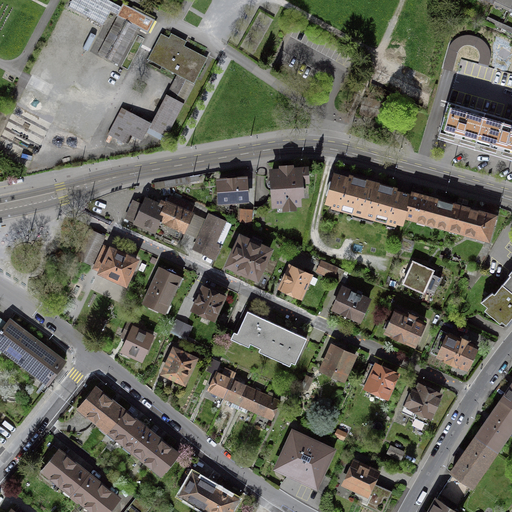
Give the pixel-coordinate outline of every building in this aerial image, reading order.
[(117,14),(121,7),(108,0),(71,0),(68,7),(103,25),(110,11),(117,14)] [(511,0),(495,0),(495,1),(511,9),(511,4),(511,0)] [(118,16),(138,27),(144,30),(146,26),(150,18),(134,9),(123,4),(121,7),(117,14),(116,16),(118,16)] [(138,27),(118,16),(98,54),(118,64),(138,27)] [(170,33),(168,37),(161,34),(148,59),(177,74),(194,83),(207,58),(184,45),(186,41),(178,37),(170,33)] [(166,136),(194,83),(177,74),(159,109),(151,123),(122,108),(108,134),(125,143),(130,134),(142,141),(149,127),(166,136)] [(393,105),(364,97),(360,112),(375,116),(390,120),(393,105)] [(511,120),(449,102),(437,141),(464,148),(505,160),(511,161),(511,120)] [(48,119),(18,103),(14,112),(22,116),(20,119),(25,121),(23,126),(29,129),(33,122),(29,121),(31,117),(45,125),(48,119)] [(281,170),(272,171),(274,205),(284,204),(284,209),(296,208),(295,204),(299,203),(299,195),(302,195),(301,181),(307,180),(307,169),(293,169),(292,166),(281,167),(281,170)] [(349,178),(334,174),(326,203),(341,207),(340,209),(353,213),(356,211),(372,216),(374,219),(387,222),(388,220),(403,224),(405,216),(412,193),(411,193),(411,195),(396,191),(397,189),(376,183),(375,187),(369,185),(370,181),(350,176),(349,178)] [(186,183),(185,177),(165,181),(166,187),(186,183)] [(245,179),(219,181),(220,201),(229,201),(229,204),(238,203),(238,200),(247,199),(245,179)] [(454,204),(412,193),(405,216),(447,228),(454,204)] [(159,205),(145,199),(143,204),(134,200),(126,218),(178,242),(183,232),(192,212),(194,207),(170,197),(167,203),(161,200),(159,205)] [(495,216),(454,204),(447,228),(488,240),(495,216)] [(250,212),(243,211),(242,220),(250,220),(250,212)] [(207,219),(192,212),(183,232),(198,239),(207,219)] [(225,221),(210,214),(207,219),(198,239),(193,249),(216,259),(222,246),(215,243),(225,221)] [(104,236),(90,230),(77,258),(91,264),(104,236)] [(270,250),(241,237),(228,265),(257,278),(270,250)] [(131,271),(136,260),(104,245),(99,257),(106,260),(101,272),(126,283),(127,283),(128,282),(132,274),(132,272),(131,271)] [(338,268),(322,260),(317,271),(334,278),(338,268)] [(433,271),(413,262),(403,283),(423,292),(425,290),(434,294),(441,278),(432,274),(433,271)] [(311,275),(290,265),(280,288),(301,298),(311,275)] [(181,277),(160,267),(143,303),(164,312),(181,277)] [(344,270),(338,268),(334,278),(339,281),(344,270)] [(502,284),(511,292),(511,275),(503,284),(502,284)] [(492,292),(481,301),(503,318),(501,320),(506,324),(511,317),(511,292),(502,284),(494,294),(492,292)] [(224,296),(203,287),(200,294),(197,293),(194,300),(196,302),(193,309),(214,319),(224,296)] [(369,298),(343,287),(333,308),(359,320),(369,298)] [(282,327),(247,311),(236,336),(275,354),(280,343),(274,341),(276,337),(277,337),(282,327)] [(408,316),(396,311),(387,332),(414,345),(424,323),(415,319),(416,317),(409,313),(408,316)] [(141,324),(129,319),(122,334),(128,337),(122,350),(123,349),(132,353),(132,354),(142,359),(153,337),(139,330),(141,324)] [(185,323),(176,319),(170,332),(179,336),(185,323)] [(53,377),(65,362),(9,320),(2,329),(0,328),(0,346),(39,377),(44,371),(53,377)] [(307,338),(282,327),(277,337),(276,337),(274,341),(280,343),(275,354),(295,363),(307,338)] [(460,340),(441,331),(431,352),(466,368),(476,347),(468,343),(469,340),(462,337),(460,340)] [(354,356),(333,346),(322,369),(343,378),(354,356)] [(195,359),(174,349),(163,373),(174,378),(172,382),(181,387),(184,382),(195,359)] [(377,363),(371,360),(370,363),(369,363),(360,383),(377,390),(375,395),(385,400),(396,375),(376,366),(377,363)] [(224,397),(232,379),(235,373),(228,369),(225,375),(216,371),(208,390),(224,397)] [(312,379),(306,376),(303,383),(309,386),(312,379)] [(240,405),(248,386),(232,379),(224,397),(240,405)] [(511,406),(511,384),(501,399),(502,400),(511,406)] [(255,412),(264,393),(248,386),(240,405),(255,412)] [(439,395),(419,386),(417,392),(412,390),(406,403),(418,409),(414,417),(427,423),(439,395)] [(110,399),(96,387),(79,408),(108,432),(125,411),(110,399)] [(280,401),(264,393),(255,412),(272,419),(280,401)] [(496,450),(511,427),(511,406),(502,400),(477,436),(496,450)] [(137,420),(125,411),(108,432),(132,450),(148,429),(137,420)] [(164,442),(148,429),(132,450),(161,474),(178,453),(164,442)] [(333,449),(293,431),(277,467),(289,473),(315,485),(314,487),(326,493),(332,479),(321,474),(333,449)] [(477,436),(451,472),(453,474),(440,493),(436,500),(454,511),(455,511),(454,511),(496,450),(477,436)] [(404,452),(390,446),(387,453),(401,459),(404,452)] [(47,465),(43,470),(72,494),(89,473),(73,461),(59,450),(58,452),(52,447),(41,461),(47,465)] [(363,466),(354,462),(344,483),(355,488),(350,498),(380,511),(382,511),(391,494),(371,485),(377,472),(371,469),(372,468),(364,464),(363,466)] [(209,480),(188,468),(180,482),(186,486),(182,494),(212,511),(229,511),(237,499),(217,488),(207,482),(209,480)] [(103,485),(89,473),(72,494),(94,511),(105,511),(118,497),(103,485)] [(146,511),(151,507),(138,497),(139,498),(127,511),(146,511)] [(454,511),(436,500),(428,511),(454,511)]
